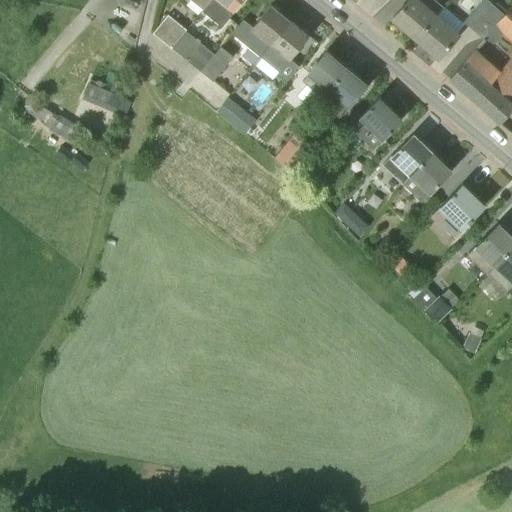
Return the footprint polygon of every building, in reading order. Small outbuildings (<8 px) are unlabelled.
[(191,0),(203,10),(211,0),(191,0)] [(211,0),(203,10),(223,25),(243,0),(211,0)] [(443,6),(436,0),(422,0),(420,2),(417,0),(408,0),(393,18),(417,38),(435,15),(443,6)] [(485,35),(504,13),(487,0),(481,0),(463,22),(483,38),(485,35)] [(511,58),(492,83),(476,102),(499,123),(511,107),(511,2),(504,13),(485,35),(493,41),(506,25),(511,30),(511,58)] [(271,43),(290,20),(271,5),(252,28),(243,20),(232,33),(261,56),(262,54),(271,43)] [(172,48),(186,30),(187,29),(169,14),(153,33),(172,48)] [(435,15),(417,38),(439,57),(459,35),(435,15)] [(272,44),(271,43),(262,54),(274,64),(272,66),(280,72),(309,36),(290,20),(272,44)] [(202,72),(222,47),(221,46),(215,54),(186,30),(172,48),(202,72)] [(222,47),(202,72),(214,81),(234,56),(222,47)] [(476,102),(492,83),(488,80),(498,68),(475,48),(450,78),(476,102)] [(322,97),(328,89),(346,67),(327,51),(309,73),(318,81),(312,88),(322,97)] [(346,67),(328,89),(329,89),(319,101),(336,114),(341,107),(345,111),(349,106),(367,84),(346,67)] [(113,91),(105,88),(106,83),(98,80),(97,82),(91,80),(83,99),(105,108),(113,91)] [(403,119),(379,97),(360,116),(356,112),(346,122),(362,137),(371,128),(383,139),(403,119)] [(246,112),(235,125),(245,133),(256,119),(246,112)] [(298,127),(283,145),(302,160),(312,147),(301,138),(305,132),(298,127)] [(408,179),(433,152),(414,133),(383,164),(384,165),(392,157),(399,164),(391,172),(404,184),(408,179)] [(408,179),(404,184),(422,201),(431,192),(453,171),(433,152),(408,179)] [(324,181),(326,176),(324,172),(319,170),(315,172),(313,176),(315,181),(319,183),(324,181)] [(464,227),(486,206),(463,184),(442,206),(464,227)] [(343,221),(350,214),(345,208),(338,215),(343,221)] [(488,273),(511,248),(511,236),(499,223),(468,255),(487,274),(488,273)] [(393,249),(398,241),(388,234),(383,243),(393,249)] [(511,248),(488,273),(507,291),(511,285),(511,248)] [(390,266),(400,274),(409,264),(400,255),(390,266)] [(436,298),(420,282),(409,293),(437,323),(452,308),(451,307),(459,299),(448,288),(440,296),(439,295),(436,298)] [(480,341),(468,336),(463,347),(475,352),(480,341)]
